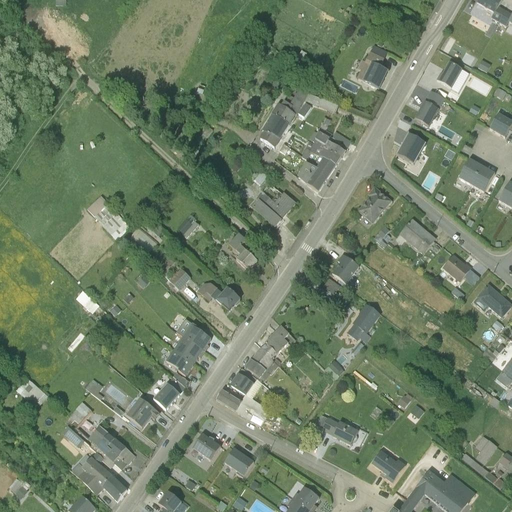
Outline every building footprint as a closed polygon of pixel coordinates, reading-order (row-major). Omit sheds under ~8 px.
[(55,0),(56,10),(66,10),(66,0),(55,0)] [(511,17),(506,14),(499,27),(506,31),(509,26),(511,28),(511,17)] [(370,57),(384,63),(387,58),(372,51),(370,57)] [(384,63),(370,57),(366,66),(362,64),(358,73),(361,75),(357,82),(363,85),(371,68),(380,72),(384,63)] [(489,75),(491,68),(482,65),(480,72),(489,75)] [(440,78),(436,85),(438,86),(451,93),(461,74),(449,67),(442,79),(440,78)] [(371,68),(363,85),(379,93),(388,75),(380,72),(371,68)] [(288,81),(284,86),(295,93),(298,88),(288,81)] [(271,83),(266,93),(275,97),(280,87),(271,83)] [(282,88),(278,94),(286,99),(290,93),(282,88)] [(281,110),(296,120),(304,106),(309,98),(300,92),(290,109),(284,106),(281,110)] [(498,92),(494,100),(502,104),(506,97),(498,92)] [(427,104),(441,112),(447,102),(432,94),(427,104)] [(309,98),(304,106),(318,112),(318,111),(335,118),(338,110),(321,103),(309,98)] [(424,106),(414,124),(429,132),(439,114),(424,106)] [(306,108),(298,119),(304,123),(311,112),(306,108)] [(272,119),(290,130),(296,120),(281,110),(278,109),(272,119)] [(511,126),(498,118),(489,133),(504,143),(511,129),(511,126)] [(264,136),(280,144),(290,130),(272,119),(262,135),(264,136)] [(318,137),(329,143),(332,139),(326,135),(331,125),(325,122),(320,132),(318,137)] [(208,131),(201,141),(206,144),(213,134),(208,131)] [(309,146),(314,148),(315,145),(318,137),(314,134),(310,141),(309,146)] [(403,147),(396,159),(414,170),(420,159),(426,148),(420,145),(421,143),(407,135),(406,137),(401,146),(403,147)] [(280,144),(264,136),(260,143),(275,153),(280,144)] [(335,136),(333,142),(347,153),(351,146),(335,136)] [(314,148),(310,156),(320,161),(320,160),(319,160),(323,153),(328,146),(330,143),(329,143),(318,137),(315,145),(314,148)] [(314,148),(309,146),(302,161),(307,165),(310,156),(314,148)] [(328,146),(323,153),(340,164),(345,156),(328,146)] [(284,148),(280,155),(286,159),(290,152),(284,148)] [(196,149),(192,155),(205,163),(208,158),(196,149)] [(319,160),(320,160),(323,162),(330,167),(330,166),(336,169),(340,164),(323,153),(319,160)] [(317,172),(316,173),(328,181),(336,169),(330,166),(330,167),(323,162),(319,169),(317,172)] [(282,163),(279,167),(288,173),(291,169),(282,163)] [(471,190),(482,170),(469,163),(458,183),(471,190)] [(238,165),(231,173),(237,177),(243,170),(238,165)] [(316,173),(317,172),(305,167),(298,181),(307,188),(316,173)] [(482,170),(471,190),(484,197),(495,178),(482,170)] [(316,173),(307,188),(319,196),(328,181),(316,173)] [(263,174),(254,184),(261,189),(269,179),(263,174)] [(511,211),(511,187),(509,186),(498,206),(511,213),(511,211)] [(369,202),(358,216),(373,228),(392,206),(375,191),(368,200),(369,202)] [(264,209),(270,203),(262,196),(256,203),(259,205),(264,209)] [(264,209),(259,205),(252,212),(275,232),(282,224),(296,208),(284,197),(275,207),(270,203),(264,209)] [(102,200),(88,213),(116,244),(131,231),(102,200)] [(190,220),(178,234),(184,239),(184,240),(187,243),(199,229),(195,226),(196,224),(190,220)] [(399,240),(405,245),(422,260),(436,243),(413,223),(399,240)] [(157,226),(150,233),(154,236),(155,236),(159,240),(165,234),(157,226)] [(376,237),(383,242),(387,245),(391,241),(386,237),(390,234),(384,228),(376,237)] [(383,242),(376,237),(372,242),(378,247),(381,250),(384,252),(387,248),(381,243),(383,242)] [(241,260),(246,255),(241,251),(246,246),(239,239),(229,250),(241,260)] [(405,245),(399,240),(395,245),(401,250),(405,245)] [(221,255),(216,260),(220,263),(225,258),(221,255)] [(246,255),(241,260),(237,264),(249,276),(258,266),(246,255)] [(340,266),(332,278),(346,288),(359,270),(343,258),(337,264),(340,266)] [(453,259),(442,272),(460,287),(471,272),(466,268),(465,269),(453,259)] [(201,260),(197,263),(202,268),(206,264),(201,260)] [(372,268),(369,272),(375,276),(377,272),(372,268)] [(181,273),(169,285),(179,294),(191,282),(181,273)] [(329,282),(323,291),(334,299),(340,290),(329,282)] [(216,305),(222,298),(211,288),(204,288),(198,295),(209,306),(212,302),(216,305)] [(511,309),(488,289),(477,301),(502,323),(511,310),(511,309)] [(222,298),(216,305),(221,311),(222,310),(230,316),(235,311),(235,310),(240,305),(241,304),(227,292),(222,298)] [(453,292),(450,296),(460,304),(463,300),(453,292)] [(91,302),(84,310),(90,315),(97,308),(91,302)] [(116,309),(110,315),(115,320),(121,315),(116,309)] [(363,318),(372,323),(376,316),(368,309),(362,317),(363,318)] [(443,328),(449,320),(443,316),(437,324),(443,328)] [(354,329),(366,338),(375,325),(372,323),(363,318),(358,325),(357,324),(353,329),(354,329)] [(496,325),(492,330),(499,335),(503,330),(496,325)] [(203,351),(205,353),(212,343),(192,329),(185,339),(193,344),(203,351)] [(366,338),(354,329),(350,334),(367,346),(371,341),(366,338)] [(261,352),(272,363),(277,359),(288,348),(284,343),(289,338),(281,330),(265,347),(261,352)] [(284,343),(288,348),(291,350),(296,345),(289,338),(284,343)] [(191,366),(194,368),(205,353),(203,351),(193,344),(185,339),(174,354),(191,366)] [(505,351),(497,359),(504,365),(501,368),(508,374),(509,373),(511,375),(511,345),(510,344),(507,348),(505,351)] [(497,359),(505,351),(501,348),(495,355),(489,350),(483,358),(492,366),(497,359)] [(244,372),(258,382),(260,383),(266,375),(274,366),(272,363),(261,352),(251,364),(244,372)] [(191,366),(174,354),(166,366),(186,380),(194,368),(191,366)] [(334,364),(325,373),(336,384),(345,375),(334,364)] [(258,382),(257,383),(262,389),(270,379),(271,379),(279,370),(274,366),(266,375),(260,383),(258,382)] [(257,383),(258,382),(244,372),(239,379),(253,388),(257,383)] [(180,388),(185,393),(191,387),(178,376),(173,382),(180,388)] [(254,389),(253,388),(238,378),(230,389),(246,399),(247,400),(254,389)] [(168,389),(180,399),(185,393),(180,388),(173,382),(168,389)] [(254,389),(247,400),(253,403),(262,389),(257,383),(253,388),(254,389)] [(93,384),(86,393),(91,397),(101,405),(104,401),(99,397),(103,391),(93,384)] [(32,387),(24,396),(29,400),(27,402),(37,411),(48,400),(32,387)] [(180,399),(168,389),(154,403),(167,415),(180,400),(180,399)] [(312,391),(306,397),(314,404),(317,407),(321,403),(318,399),(319,398),(312,391)] [(232,400),(241,406),(246,399),(237,394),(232,400)] [(242,407),(241,406),(232,400),(223,395),(217,404),(236,416),(242,407)] [(404,398),(397,407),(399,408),(400,409),(404,412),(410,403),(412,401),(407,397),(405,399),(404,398)] [(242,407),(236,416),(250,424),(253,418),(264,425),(271,415),(253,403),(247,400),(246,399),(241,406),(242,407)] [(127,419),(140,404),(135,400),(123,416),(127,419)] [(494,401),(489,408),(497,413),(501,407),(494,401)] [(140,404),(127,419),(127,420),(143,433),(152,422),(155,425),(160,419),(140,403),(140,404)] [(71,421),(66,427),(70,431),(75,424),(80,429),(92,415),(83,407),(71,420),(71,421)] [(417,409),(410,416),(418,423),(425,416),(417,409)] [(388,420),(381,428),(388,433),(394,425),(388,420)] [(333,440),(339,428),(328,422),(322,434),(333,440)] [(339,428),(333,440),(332,441),(351,451),(353,447),(356,440),(358,436),(340,426),(339,428)] [(68,431),(62,438),(83,456),(89,449),(68,431)] [(100,456),(113,442),(110,439),(100,431),(89,445),(93,448),(97,452),(97,453),(100,456)] [(203,438),(193,452),(211,464),(221,450),(203,438)] [(483,441),(475,452),(481,456),(476,463),(484,469),(497,452),(489,445),(483,441)] [(113,442),(100,456),(106,460),(114,467),(126,453),(115,444),(113,442)] [(97,452),(93,448),(91,451),(97,456),(104,462),(102,465),(111,473),(115,468),(114,467),(106,460),(100,456),(97,453),(97,452)] [(234,452),(224,467),(244,480),(254,466),(234,452)] [(114,467),(115,468),(122,474),(127,468),(129,469),(136,460),(126,453),(114,467)] [(381,455),(372,468),(387,479),(385,482),(392,487),(404,472),(406,469),(401,465),(398,463),(396,466),(381,455)] [(92,462),(100,469),(102,465),(104,462),(97,456),(92,462)] [(488,483),(492,478),(465,457),(461,462),(488,483)] [(507,473),(511,467),(511,461),(506,457),(498,467),(507,473)] [(85,475),(79,482),(81,483),(89,492),(106,474),(100,469),(92,462),(82,472),(85,475)] [(85,475),(82,472),(86,468),(82,464),(72,475),(79,482),(85,475)] [(426,499),(425,500),(439,511),(463,511),(475,498),(455,483),(449,490),(429,475),(428,476),(420,470),(400,497),(408,503),(416,492),(426,499)] [(106,474),(89,492),(97,500),(104,493),(117,506),(127,494),(113,480),(106,474)] [(492,478),(488,483),(494,489),(500,493),(505,487),(499,482),(503,477),(499,474),(494,480),(492,478)] [(17,482),(9,493),(10,494),(22,503),(32,490),(20,481),(18,483),(17,482)] [(89,492),(81,483),(76,488),(85,497),(89,492)] [(189,483),(185,489),(193,494),(197,489),(189,483)] [(253,483),(249,491),(255,494),(260,487),(253,483)] [(307,511),(315,511),(316,510),(315,509),(319,502),(304,490),(298,499),(296,502),(307,511)] [(416,492),(408,503),(401,511),(400,511),(415,511),(425,500),(426,499),(416,492)] [(162,511),(177,511),(182,507),(168,494),(158,508),(162,511)] [(81,499),(70,511),(96,511),(95,511),(84,502),(81,499)] [(239,500),(233,509),(237,511),(242,511),(247,505),(239,500)] [(307,511),(296,502),(288,511),(307,511)]
